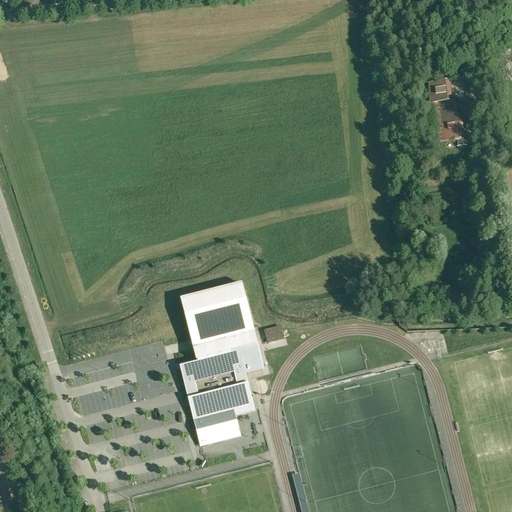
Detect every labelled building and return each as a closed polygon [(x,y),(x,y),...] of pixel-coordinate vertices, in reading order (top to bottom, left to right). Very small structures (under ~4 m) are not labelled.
[(430,103),(434,103),(438,142),(458,140),(459,147),(466,146),(465,131),(463,131),(460,100),(453,101),(451,81),(428,83),(430,103)] [(411,166),(414,183),(421,182),(418,165),(411,166)] [(419,269),(413,270),(414,285),(421,284),(419,269)] [(198,364),(182,369),(201,445),(231,438),(226,417),(235,415),(253,410),(244,375),(263,370),(252,327),(241,286),(182,301),(191,336),(198,364)] [(281,327),(264,331),(267,344),(284,340),(281,327)]
